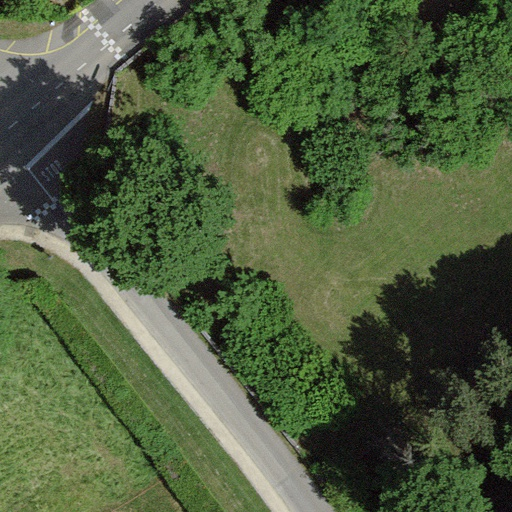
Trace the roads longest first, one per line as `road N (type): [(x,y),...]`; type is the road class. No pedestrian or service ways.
road 1 (unclassified): [(4,130),(308,511)]
road 2 (tertiary): [(4,130),(162,0)]
